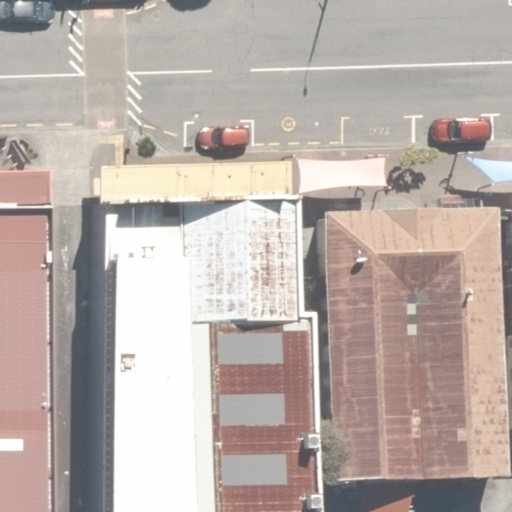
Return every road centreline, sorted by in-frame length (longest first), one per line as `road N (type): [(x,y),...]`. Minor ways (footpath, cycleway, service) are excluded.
road 1 (residential): [(511,60),(236,67)]
road 2 (residential): [(236,67),(0,75)]
